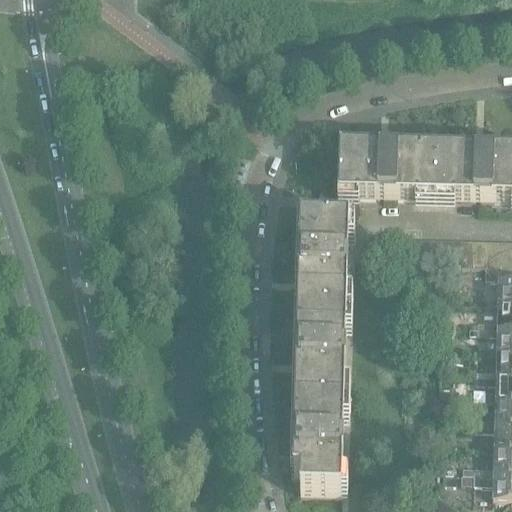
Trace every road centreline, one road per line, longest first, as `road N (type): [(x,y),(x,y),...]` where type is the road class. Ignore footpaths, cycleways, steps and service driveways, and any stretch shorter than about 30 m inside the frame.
road 1 (residential): [(262,511),(248,446),(243,323),(254,179),(271,148),(309,112),(371,92),(511,71)]
road 2 (tertiary): [(144,511),(86,306),(44,73)]
road 3 (tertiary): [(0,212),(97,511)]
